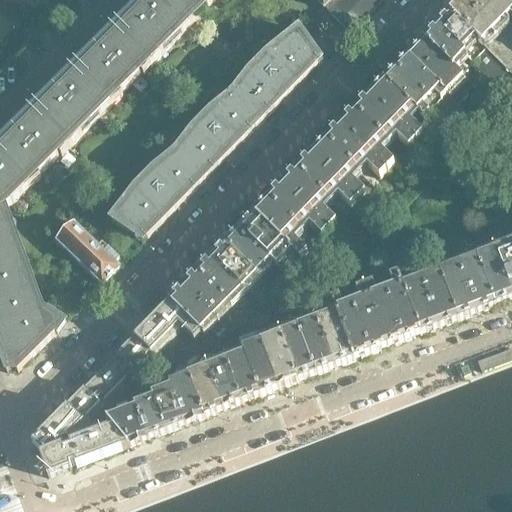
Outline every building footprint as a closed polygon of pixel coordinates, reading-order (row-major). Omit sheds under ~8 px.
[(144,78),(153,67),(164,55),(182,37),(194,26),(205,17),(204,16),(203,14),(215,0),(144,0),(0,144),(0,162),(28,191),(30,189),(41,180),(40,177),(59,158),(61,159),(62,159),(71,148),(82,136),(100,119),(112,108),(123,98),(122,97),(122,95),(141,76),(143,77),(144,78)] [(314,0),(318,4),(324,9),(329,6),(334,9),(329,14),(350,35),(384,0),(314,0)] [(511,0),(468,0),(451,18),(450,18),(511,78),(511,0)] [(511,99),(511,78),(450,18),(437,31),(466,59),(484,77),(510,102),(511,99)] [(262,125),(318,67),(323,62),(317,54),(316,54),(303,36),(299,31),(286,42),(268,57),(249,76),(235,94),(233,96),(262,125)] [(466,59),(437,31),(425,44),(460,79),(467,72),(460,65),(466,59)] [(460,79),(425,44),(408,61),(446,98),(451,94),(461,103),(467,97),(457,87),(463,81),(460,79)] [(463,114),(446,98),(408,61),(385,84),(416,115),(440,138),(463,114)] [(478,134),(510,102),(484,77),(478,83),(490,95),(484,102),(473,113),(479,119),(471,127),(478,134)] [(408,123),(416,115),(385,84),(370,100),(416,144),(421,150),(425,146),(419,141),(423,137),(408,123)] [(206,182),(262,125),(233,96),(230,99),(211,114),(193,133),(178,152),(177,153),(206,182)] [(416,144),(370,100),(356,114),(387,145),(394,137),(409,152),(416,144)] [(387,145),(356,114),(341,129),(387,174),(394,167),(379,152),(387,145)] [(387,174),(341,129),(327,144),(358,174),(365,167),(380,181),(387,174)] [(350,182),(358,174),(327,144),(312,159),(358,203),(364,209),(367,205),(361,200),(365,196),(350,182)] [(143,246),(195,193),(206,182),(177,153),(173,157),(155,172),(136,190),(111,223),(135,239),(134,240),(143,246)] [(358,203),(312,159),(298,173),(329,204),(336,196),(351,211),(358,203)] [(43,310),(6,209),(12,205),(13,205),(28,191),(0,162),(0,354),(7,374),(8,374),(14,370),(18,374),(55,337),(58,339),(68,325),(65,323),(64,324),(48,313),(48,314),(43,310)] [(329,204),(298,173),(283,188),(329,233),(336,226),(321,211),(329,204)] [(329,233),(283,188),(269,203),(300,233),(307,226),(322,240),(329,233)] [(292,241),(300,233),(269,203),(254,218),(286,249),(305,268),(309,264),(303,259),(307,255),(292,241)] [(286,249),(254,218),(240,233),(271,264),(286,249)] [(497,230),(494,223),(486,226),(488,233),(497,230)] [(119,261),(102,244),(98,249),(74,225),(57,242),(102,287),(102,288),(119,270),(115,266),(119,261)] [(491,239),(488,233),(486,226),(467,234),(472,246),(491,239)] [(271,264),(240,233),(226,247),(257,278),(271,264)] [(458,245),(456,238),(448,241),(451,248),(458,245)] [(432,255),(451,248),(448,241),(430,248),(432,255)] [(257,278),(226,247),(212,261),(243,292),(257,278)] [(511,247),(496,254),(511,294),(511,247)] [(421,259),(418,252),(411,255),(414,262),(421,259)] [(511,302),(511,294),(496,254),(478,261),(496,308),(511,302)] [(414,262),(411,255),(404,258),(407,265),(414,262)] [(243,292),(212,261),(198,275),(229,306),(243,292)] [(496,308),(478,261),(459,268),(477,316),(496,308)] [(297,289),(311,275),(302,266),(288,281),(297,289)] [(477,316),(459,268),(440,275),(459,323),(477,316)] [(229,306),(198,275),(184,290),(215,321),(229,306)] [(459,323),(440,275),(422,282),(440,330),(459,323)] [(422,337),(403,289),(399,277),(390,280),(395,292),(386,295),(405,343),(422,337)] [(283,303),(297,289),(288,281),(274,295),(283,303)] [(440,330),(422,282),(403,289),(422,337),(440,330)] [(405,343),(386,295),(377,298),(373,287),(365,290),(388,350),(405,343)] [(215,321),(184,290),(170,304),(201,335),(215,321)] [(388,350),(365,290),(357,293),(361,305),(352,308),(371,356),(388,350)] [(371,356),(352,308),(344,311),(339,300),(331,303),(336,317),(354,363),(371,356)] [(118,390),(179,327),(194,342),(201,335),(170,304),(101,374),(118,390)] [(354,363),(336,317),(318,324),(335,370),(354,363)] [(335,370),(318,324),(299,331),(317,377),(335,370)] [(317,377),(299,331),(280,338),(298,384),(317,377)] [(298,384),(280,338),(262,346),(279,392),(298,384)] [(279,392),(262,346),(243,353),(245,358),(261,399),(279,392)] [(261,399),(245,358),(227,365),(242,406),(261,399)] [(242,406),(227,365),(208,372),(224,413),(242,406)] [(224,413),(208,372),(189,379),(189,380),(205,420),(224,413)] [(69,439),(118,390),(101,374),(32,444),(44,456),(40,457),(49,480),(71,471),(70,468),(75,466),(77,469),(130,449),(112,430),(71,445),(69,439)] [(205,420),(189,380),(171,387),(172,391),(186,427),(205,420)] [(186,427),(172,391),(153,398),(155,402),(167,435),(186,427)] [(167,435),(155,402),(136,409),(137,412),(149,442),(167,435)] [(149,442),(137,412),(109,423),(112,430),(130,449),(149,442)]
